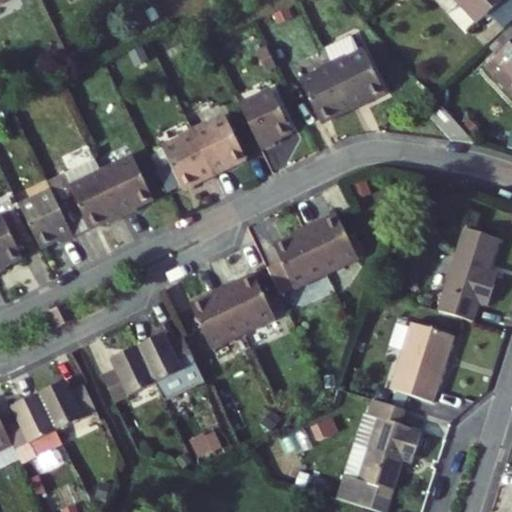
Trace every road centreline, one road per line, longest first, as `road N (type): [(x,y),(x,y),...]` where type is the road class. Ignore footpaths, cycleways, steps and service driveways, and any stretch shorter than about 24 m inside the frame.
road 1 (residential): [(226,214),(356,152),(468,160),(511,173)]
road 2 (residential): [(0,360),(119,310),(142,283),(210,246),(226,214)]
road 3 (residential): [(0,323),(226,214)]
road 4 (residential): [(469,511),(511,376)]
